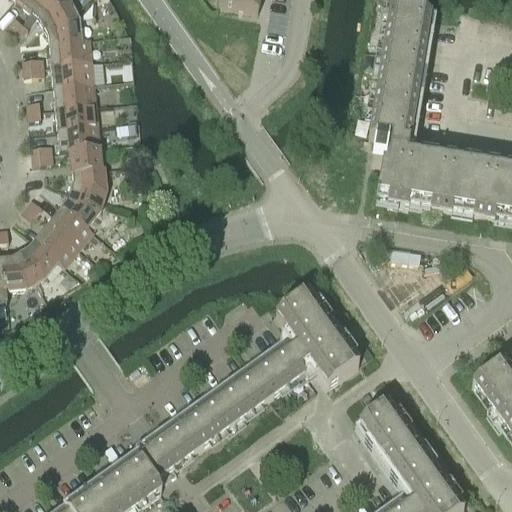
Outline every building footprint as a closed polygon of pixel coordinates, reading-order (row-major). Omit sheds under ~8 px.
[(18,0),(14,6),(31,20),(46,0),(18,0)] [(68,9),(57,0),(46,0),(31,20),(38,25),(42,34),(72,18),(68,9)] [(259,0),(219,0),(217,13),(257,19),(259,0)] [(511,228),(511,181),(422,166),(409,164),(405,163),(407,153),(407,154),(429,23),(388,16),(367,147),(374,148),(372,158),(370,170),(381,172),(375,206),(511,228)] [(72,18),(42,34),(47,42),(48,52),(79,48),(79,47),(77,27),(72,18)] [(13,41),(21,31),(14,25),(5,35),(13,41)] [(28,36),(21,31),(13,41),(19,46),(28,36)] [(79,48),(48,52),(50,73),(89,69),(87,47),(79,47),(79,48)] [(41,65),(29,66),(30,75),(42,74),(41,65)] [(31,84),(30,75),(29,66),(21,67),(23,85),(31,84)] [(89,69),(50,73),(52,95),(91,91),(89,69)] [(42,74),(30,75),(31,84),(43,83),(42,74)] [(91,91),(52,95),(54,116),(94,112),(91,91)] [(25,110),(26,119),(39,118),(38,109),(25,110)] [(94,112),(54,116),(57,138),(96,134),(94,112)] [(40,127),(39,118),(26,119),(27,128),(40,127)] [(135,130),(127,131),(128,141),(136,140),(135,130)] [(96,134),(57,138),(59,160),(69,159),(68,158),(98,155),(96,134)] [(50,153),(37,154),(38,162),(51,161),(50,153)] [(39,172),(38,162),(37,154),(30,155),(31,172),(39,172)] [(69,159),(70,168),(70,174),(71,179),(100,176),(99,170),(98,155),(68,158),(69,159)] [(51,161),(38,162),(39,172),(52,170),(51,161)] [(100,176),(71,179),(72,189),(69,198),(102,208),(104,199),(102,176),(100,176)] [(102,208),(69,198),(66,207),(60,215),(85,235),(86,234),(99,218),(102,208)] [(30,207),(25,213),(35,222),(40,215),(30,207)] [(29,229),(35,222),(25,213),(19,220),(29,229)] [(85,235),(60,215),(46,231),(77,256),(91,239),(86,234),(85,235)] [(77,256),(46,231),(33,248),(58,268),(57,269),(63,274),(77,256)] [(58,268),(33,248),(27,255),(18,260),(35,290),(43,285),(57,269),(58,268)] [(35,290),(18,260),(10,264),(0,265),(3,288),(4,297),(5,297),(26,295),(35,290)] [(142,511),(160,500),(153,489),(161,484),(172,476),(303,382),(302,380),(311,374),(326,395),(357,373),(305,301),(274,323),(293,349),(285,355),(283,353),(153,447),(141,456),(145,461),(137,467),(136,466),(72,511),(142,511)] [(511,384),(502,370),(470,392),(511,450),(511,384)] [(456,511),(385,412),(357,432),(411,508),(405,511),(401,511),(400,509),(395,511),(456,511)]
